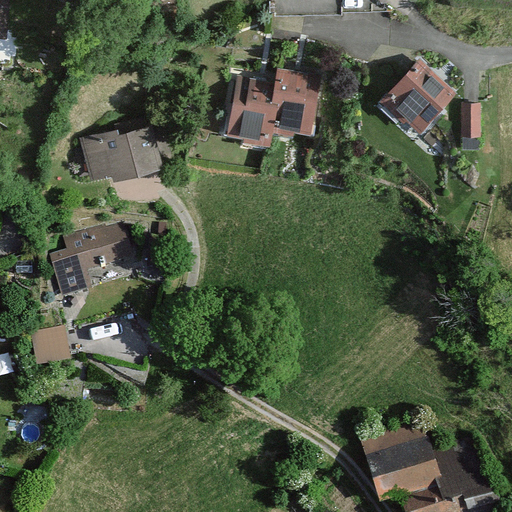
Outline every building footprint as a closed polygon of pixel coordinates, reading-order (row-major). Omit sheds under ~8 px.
[(421,57),(385,93),(420,127),(455,91),(421,57)] [(277,84),(239,78),(231,129),(248,132),(247,138),(270,142),(272,124),(311,130),(319,74),(280,68),(277,84)] [(482,102),(467,102),(466,133),(481,133),(482,102)] [(144,118),(84,136),(95,173),(114,168),(116,175),(171,158),(161,123),(147,127),(144,118)] [(113,221),(64,236),(68,249),(51,254),(62,291),(85,284),(80,268),(123,255),(113,221)] [(33,334),(37,366),(72,361),(67,329),(33,334)] [(422,423),(366,434),(383,498),(404,494),(410,511),(491,511),(492,510),(474,445),(431,455),(422,423)]
